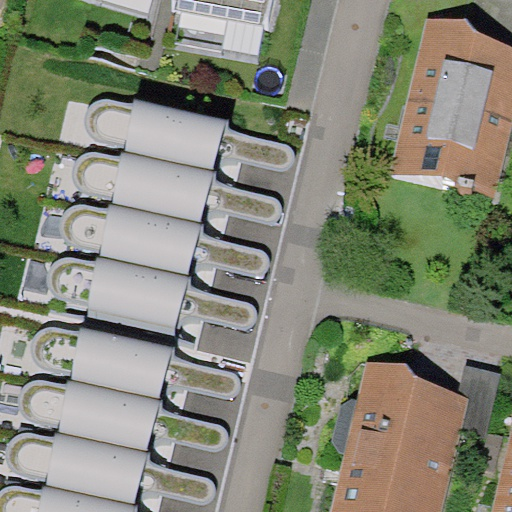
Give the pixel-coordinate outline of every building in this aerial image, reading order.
[(147,0),(169,5),(164,26),(261,48),(272,0),(147,0)] [(511,68),(464,56),(425,30),(386,182),(488,207),(511,110),(511,68)] [(124,143),(121,153),(213,173),(225,120),(133,100),(132,105),(121,101),(111,100),(103,100),(94,103),(89,109),(85,120),(87,130),(91,136),(99,141),(124,143)] [(121,153),(120,160),(113,157),(103,154),(93,154),(83,156),(76,159),(73,170),(73,178),(78,185),(82,188),(112,194),(110,204),(201,225),(213,173),(121,153)] [(110,204),(108,211),(92,206),(83,206),(75,207),(65,211),(61,219),(62,230),(66,238),(79,245),(100,247),(98,258),(189,278),(201,225),(110,204)] [(64,299),(88,302),(86,309),(178,329),(189,278),(98,258),(96,264),(87,258),(76,255),(66,255),(55,257),(49,266),(48,273),(49,286),(53,292),(60,297),(64,299)] [(81,326),(79,334),(73,329),(63,328),(54,328),(48,328),(40,330),(35,336),(33,345),(34,354),(38,362),(44,367),(50,369),(70,371),(68,379),(161,400),(173,348),(81,326)] [(404,398),(367,370),(332,511),(431,511),(451,432),(479,439),(492,385),(466,379),(458,411),(404,398)] [(68,379),(67,385),(59,382),(49,381),(38,381),(30,383),(22,389),(20,396),(20,407),(23,414),(27,419),(57,425),(56,432),(148,454),(161,400),(68,379)] [(511,511),(511,430),(492,511),(511,511)] [(15,472),(45,479),(43,485),(135,507),(148,454),(56,432),(55,438),(45,436),(37,433),(30,433),(20,434),(12,439),(8,444),(6,451),(8,461),(11,468),(15,472)] [(43,485),(41,493),(17,488),(10,488),(1,490),(0,491),(0,511),(134,511),(135,507),(43,485)]
